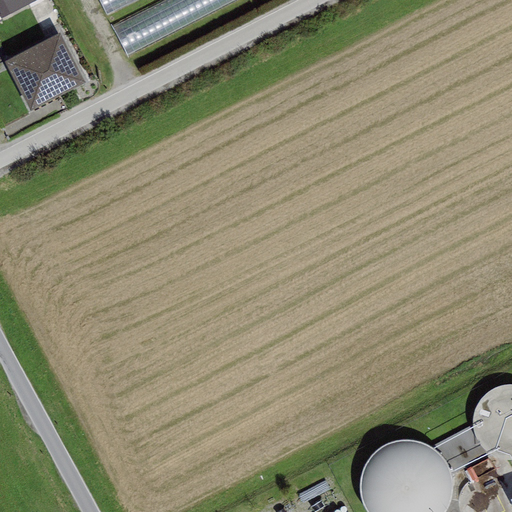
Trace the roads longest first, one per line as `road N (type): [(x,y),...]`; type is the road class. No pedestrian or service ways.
road 1 (unclassified): [(312,0),(0,160)]
road 2 (unclassified): [(0,348),(87,511)]
